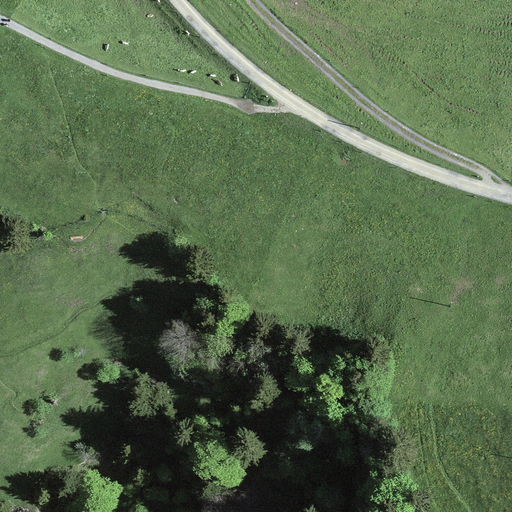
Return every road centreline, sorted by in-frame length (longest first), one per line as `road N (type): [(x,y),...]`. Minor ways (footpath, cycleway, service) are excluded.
road 1 (track): [(252,0),(393,123),(465,152),(511,188)]
road 2 (track): [(176,0),(236,64),(339,134)]
road 3 (track): [(339,134),(511,197)]
